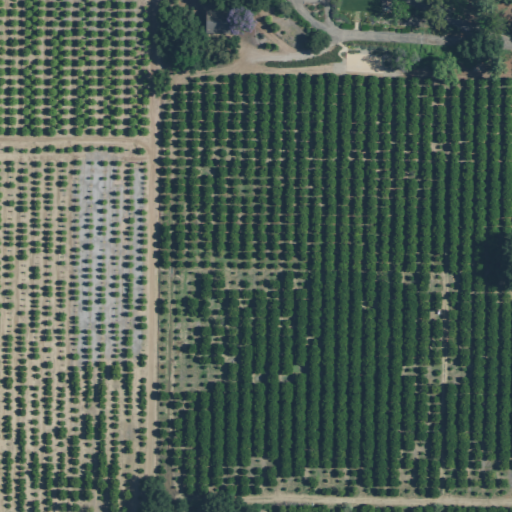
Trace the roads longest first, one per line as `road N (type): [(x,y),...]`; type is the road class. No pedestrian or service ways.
road 1 (track): [(139,511),(150,424),(147,155),(131,139),(0,138)]
road 2 (track): [(511,503),(187,497)]
